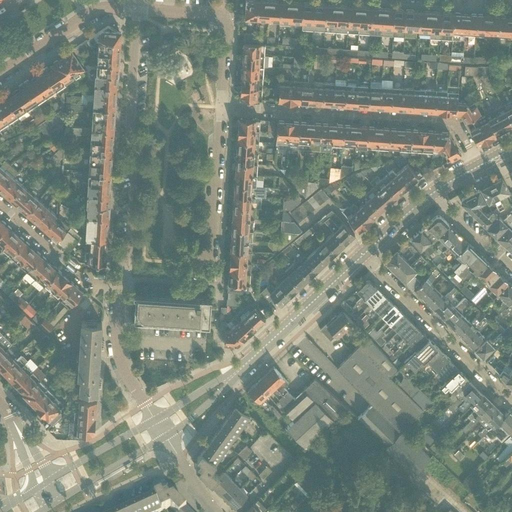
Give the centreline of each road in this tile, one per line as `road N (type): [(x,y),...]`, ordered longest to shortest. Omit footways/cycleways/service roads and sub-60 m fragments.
road 1 (residential): [(478,167),(454,123),(221,107)]
road 2 (residential): [(119,281),(131,242),(137,153),(128,132),(136,10)]
road 3 (residential): [(362,255),(511,401)]
road 4 (residential): [(221,107),(222,22),(136,10)]
road 5 (secondary): [(242,366),(362,255)]
road 6 (residential): [(210,266),(221,107)]
road 7 (residential): [(0,73),(95,10),(136,10)]
road 8 (residential): [(154,420),(120,361),(119,281)]
road 9 (residential): [(0,205),(85,279),(119,281)]
road 10 (secondary): [(52,505),(165,438)]
road 11 (secondary): [(154,420),(49,481)]
road 12 (unclassified): [(179,460),(70,511)]
